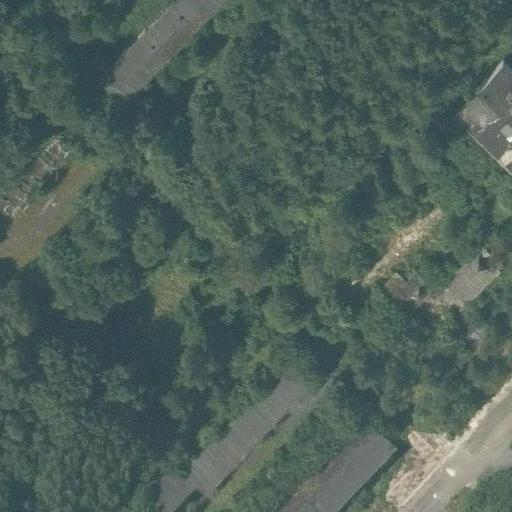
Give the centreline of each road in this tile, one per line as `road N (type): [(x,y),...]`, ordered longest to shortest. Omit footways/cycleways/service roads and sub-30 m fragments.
road 1 (track): [(511,460),(461,470),(135,164),(15,45),(13,21),(34,0)]
road 2 (track): [(291,0),(0,304)]
road 3 (track): [(511,41),(500,39),(264,284)]
road 4 (track): [(511,414),(416,511)]
